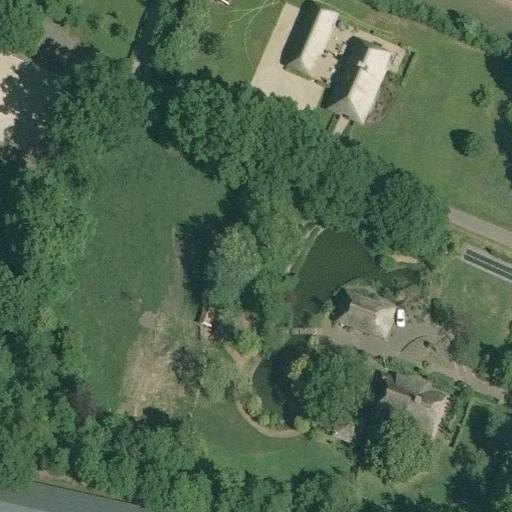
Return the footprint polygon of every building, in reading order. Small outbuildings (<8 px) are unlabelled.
[(302,24),(304,25),(330,37),(339,16),(311,4),(302,24)] [(361,124),(390,56),(359,43),(330,111),(361,124)] [(383,339),(394,310),(345,293),(335,322),(383,339)] [(199,325),(212,329),(215,320),(220,322),(224,309),(206,303),(199,325)] [(396,381),(381,375),(377,385),(388,389),(377,419),(396,426),(395,429),(409,434),(410,431),(430,438),(444,398),(410,386),(411,382),(397,377),(396,381)] [(149,511),(0,478),(0,511),(149,511)]
